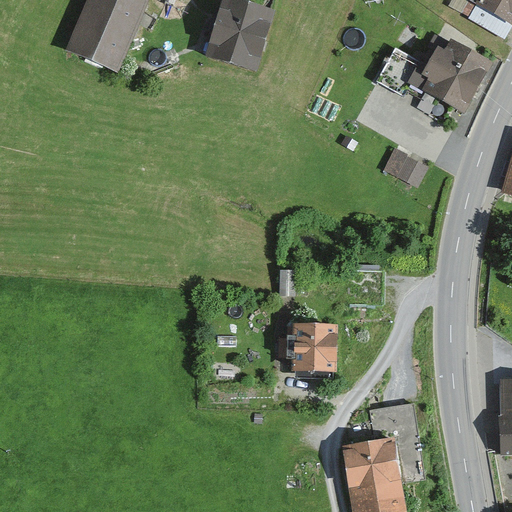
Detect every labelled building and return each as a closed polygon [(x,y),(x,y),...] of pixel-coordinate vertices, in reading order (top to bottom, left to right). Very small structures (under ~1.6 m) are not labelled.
[(153,3),(146,0),(91,0),(69,52),(122,75),(153,3)] [(279,14),(228,0),(212,60),(263,74),(279,14)] [(511,0),(483,0),(480,7),(511,23),(511,0)] [(499,67),(453,41),(426,89),(472,115),(499,67)] [(397,142),(387,167),(423,182),(433,157),(397,142)] [(345,329),(300,327),(298,376),(344,377),(345,329)] [(407,511),(397,443),(341,451),(349,511),(407,511)]
